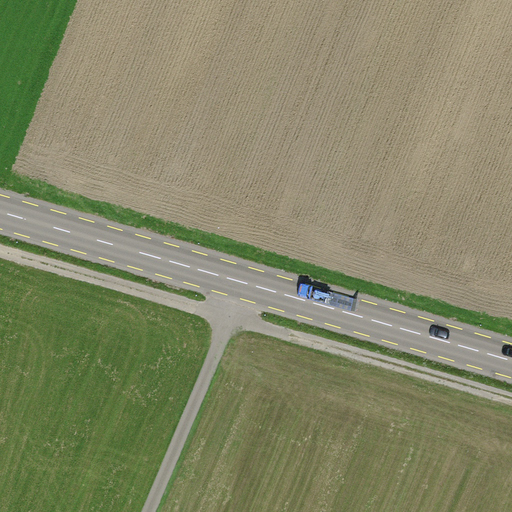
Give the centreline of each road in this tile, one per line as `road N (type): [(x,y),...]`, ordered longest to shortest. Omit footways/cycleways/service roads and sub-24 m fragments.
road 1 (secondary): [(0,210),(511,361)]
road 2 (track): [(511,401),(0,251)]
road 3 (track): [(244,282),(148,511)]
